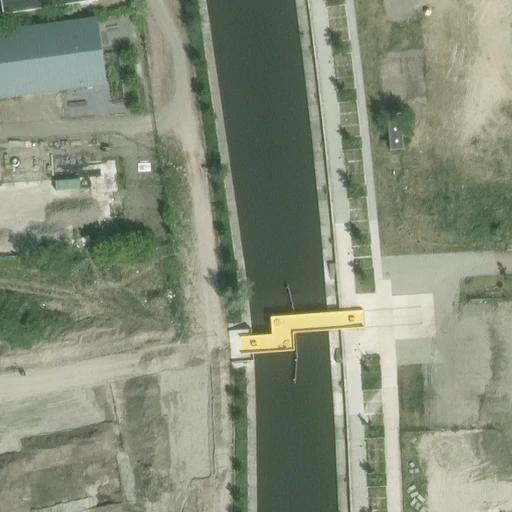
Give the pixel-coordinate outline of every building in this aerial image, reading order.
[(0,0),(2,15),(98,0),(97,0),(0,0)] [(0,97),(105,84),(98,32),(96,19),(0,31),(0,97)] [(391,129),(392,138),(393,146),(393,154),(404,153),(401,128),(391,129)] [(0,268),(21,267),(21,260),(89,257),(86,196),(112,195),(111,171),(83,173),(84,190),(0,193),(0,268)] [(511,511),(511,321),(494,323),(499,442),(511,441),(511,473),(495,474),(497,511),(480,511),(511,511)] [(7,348),(8,359),(38,358),(38,347),(7,348)] [(202,370),(160,378),(164,400),(203,393),(202,370)] [(79,396),(56,401),(61,428),(66,427),(106,419),(100,390),(78,394),(79,396)] [(203,393),(164,400),(168,421),(203,415),(203,393)] [(36,405),(12,409),(17,436),(57,429),(61,428),(56,401),(56,398),(35,402),(36,405)] [(128,398),(116,400),(118,409),(130,407),(128,398)] [(130,407),(118,409),(120,419),(132,416),(130,407)] [(6,408),(0,409),(0,449),(13,447),(6,408)] [(168,421),(161,423),(165,444),(204,437),(203,415),(168,421)] [(61,428),(57,429),(59,440),(68,438),(66,427),(61,428)] [(204,437),(165,444),(172,479),(205,473),(204,437)] [(68,438),(59,440),(61,452),(71,450),(68,438)] [(136,440),(124,443),(126,452),(138,450),(136,440)] [(149,447),(138,450),(140,460),(151,458),(149,447)] [(138,450),(126,452),(128,464),(140,461),(140,460),(138,450)] [(114,459),(91,463),(97,494),(119,490),(114,459)] [(140,461),(128,464),(131,475),(142,473),(140,461)] [(91,463),(69,467),(75,498),(97,494),(91,463)] [(69,467),(48,472),(54,502),(75,498),(69,467)] [(48,472),(25,476),(31,507),(54,502),(48,472)] [(142,473),(131,475),(133,487),(145,485),(142,473)] [(205,484),(162,492),(166,511),(177,511),(206,506),(205,484)] [(21,486),(10,488),(12,500),(23,498),(21,486)] [(10,488),(0,490),(0,498),(1,502),(12,500),(10,488)] [(25,511),(24,503),(0,507),(0,511),(25,511)]
